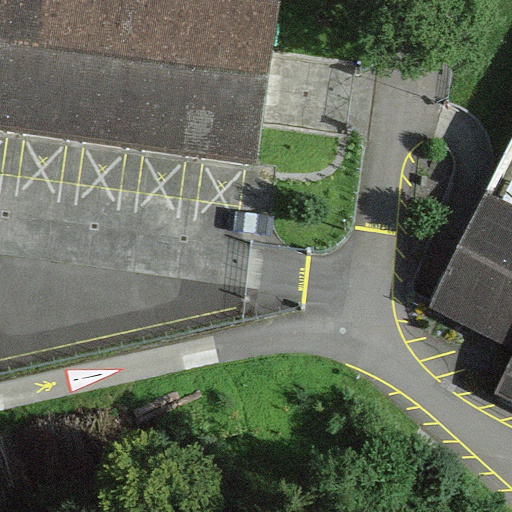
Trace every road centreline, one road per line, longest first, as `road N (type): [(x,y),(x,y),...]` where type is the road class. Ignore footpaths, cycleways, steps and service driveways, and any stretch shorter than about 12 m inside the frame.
road 1 (track): [(405,0),(359,341),(236,346),(0,397)]
road 2 (unclassified): [(511,451),(359,341)]
